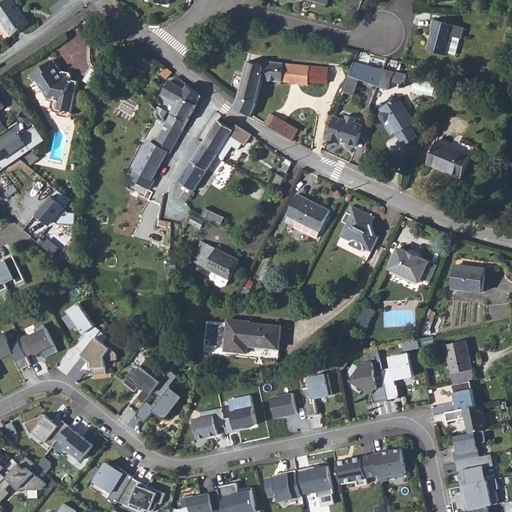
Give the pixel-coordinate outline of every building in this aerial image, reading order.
[(6,0),(0,4),(0,17),(12,36),(29,24),(12,0),(6,0)] [(425,31),(420,52),(440,57),(442,52),(446,36),(453,38),(456,38),(458,28),(448,26),(427,20),(424,31),(425,31)] [(449,55),(453,38),(446,36),(442,52),(449,55)] [(37,81),(48,98),(60,100),(58,108),(72,111),(79,81),(72,79),(72,77),(64,75),(54,59),(30,76),(35,83),(37,81)] [(347,97),(355,77),(378,85),(383,70),(355,60),(350,75),(343,96),(347,97)] [(239,96),(255,107),(257,101),(263,80),(282,82),(282,81),(308,84),(309,81),(326,83),(328,67),(262,61),(261,65),(247,62),(239,96)] [(378,85),(388,88),(391,81),(402,84),(406,76),(395,73),(383,70),(378,85)] [(201,96),(187,85),(185,90),(199,100),(201,96)] [(167,122),(182,130),(199,100),(185,90),(167,122)] [(0,112),(0,110),(7,106),(0,96),(0,134),(8,129),(1,119),(4,118),(0,112)] [(235,105),(251,115),(255,107),(239,96),(234,105),(235,105)] [(395,132),(396,134),(397,133),(410,125),(414,122),(397,96),(379,108),(381,111),(380,114),(379,116),(380,119),(382,122),(385,123),(387,125),(392,133),(395,132)] [(296,134),(301,138),(304,132),(270,112),(268,115),(277,122),(296,134)] [(277,122),(268,115),(264,123),(270,126),(288,137),(293,140),(296,134),(277,122)] [(336,116),(327,141),(339,145),(340,142),(356,148),(362,133),(360,132),(362,125),(355,123),(357,118),(348,115),(346,120),(336,116)] [(212,130),(227,140),(230,135),(243,143),(245,145),(252,135),(236,124),(232,129),(218,120),(212,130)] [(168,152),(170,153),(182,130),(167,122),(155,145),(156,145),(168,152)] [(20,130),(0,143),(0,153),(3,160),(0,161),(0,163),(4,169),(46,139),(37,125),(23,134),(20,130)] [(410,125),(397,133),(404,143),(417,135),(410,125)] [(203,144),(218,154),(227,140),(212,130),(203,144)] [(112,141),(135,153),(140,143),(117,131),(112,141)] [(238,151),(243,143),(230,135),(227,140),(218,154),(223,161),(232,147),(238,151)] [(427,163),(462,177),(472,154),(454,147),(437,140),(427,163)] [(474,148),(457,140),(454,147),(472,154),(474,148)] [(151,181),(168,152),(156,145),(155,145),(148,141),(132,170),(151,181)] [(174,195),(185,203),(193,190),(194,191),(218,154),(203,144),(179,180),(174,195)] [(272,186),(279,190),(285,178),(277,174),(272,186)] [(59,191),(37,216),(52,228),(57,223),(59,225),(76,225),(77,213),(66,212),(73,202),(59,191)] [(287,215),(298,220),(320,231),(330,211),(297,194),(287,215)] [(345,224),(339,236),(349,241),(347,245),(362,252),(363,249),(370,252),(378,236),(371,233),(369,227),(374,217),(351,205),(347,212),(346,212),(341,222),(345,224)] [(317,238),(320,231),(298,220),(295,226),(317,238)] [(200,260),(208,244),(201,241),(193,256),(200,260)] [(198,263),(213,271),(229,279),(239,260),(208,244),(200,260),(198,263)] [(431,262),(399,247),(390,268),(421,282),(423,278),(430,282),(436,266),(430,263),(431,262)] [(5,261),(0,263),(0,272),(6,284),(15,279),(17,284),(18,283),(19,287),(27,283),(13,255),(4,259),(5,261)] [(453,289),(482,292),(485,268),(473,267),(473,268),(456,266),(453,289)] [(226,286),(229,279),(213,271),(210,276),(210,277),(214,280),(215,284),(222,287),(226,286)] [(0,292),(2,295),(10,292),(6,284),(0,272),(0,292)] [(84,333),(97,324),(81,301),(69,310),(71,312),(64,317),(72,329),(79,325),(84,333)] [(359,304),(349,323),(355,327),(365,307),(359,304)] [(355,327),(358,328),(360,325),(366,328),(374,311),(365,306),(365,307),(355,327)] [(225,350),(279,356),(282,326),(251,323),(251,322),(229,320),(225,350)] [(19,339),(27,356),(35,352),(36,354),(41,352),(45,358),(58,352),(45,324),(35,329),(36,333),(28,337),(27,335),(19,339)] [(27,356),(19,339),(18,337),(9,341),(4,332),(0,334),(0,358),(14,352),(16,357),(14,358),(20,370),(31,365),(27,356)] [(93,368),(93,375),(107,374),(105,361),(117,359),(117,353),(96,337),(81,356),(88,362),(88,369),(93,368)] [(417,342),(419,348),(433,346),(431,339),(417,342)] [(471,381),(474,381),(466,341),(446,345),(454,385),(471,381)] [(374,403),(388,400),(382,371),(375,372),(373,362),(380,361),(378,349),(361,353),(362,361),(354,373),(356,381),(371,388),(374,403)] [(388,400),(400,397),(397,379),(414,376),(409,353),(390,357),(392,367),(382,369),(382,371),(388,400)] [(153,391),(162,379),(143,364),(137,372),(135,370),(126,381),(138,390),(141,386),(146,389),(140,396),(146,400),(153,391)] [(155,408),(167,417),(183,395),(169,384),(177,374),(170,369),(162,379),(153,391),(159,395),(152,405),(146,400),(135,414),(145,421),(155,408)] [(311,386),(302,388),(307,416),(318,414),(315,398),(333,394),(328,373),(310,377),(311,386)] [(453,385),(457,410),(476,406),(471,381),(454,385),(453,385)] [(276,418),(298,413),(294,393),(272,397),(276,418)] [(236,428),(257,424),(251,395),(229,400),(233,417),(224,418),(225,424),(227,433),(236,431),(236,428)] [(466,418),(469,433),(484,430),(487,429),(482,405),(476,406),(457,410),(446,412),(448,421),(466,418)] [(225,424),(224,418),(222,408),(201,413),(202,418),(193,419),(197,439),(218,435),(216,426),(225,424)] [(52,446),(58,440),(69,426),(69,425),(63,420),(59,425),(45,414),(25,423),(30,433),(37,430),(45,437),(43,439),(52,446)] [(13,421),(6,424),(12,435),(18,432),(13,421)] [(65,446),(82,460),(94,445),(77,431),(77,432),(69,426),(58,440),(65,446)] [(454,452),(456,461),(480,456),(477,443),(486,441),(484,430),(469,433),(455,436),(458,451),(454,452)] [(407,472),(402,448),(375,454),(379,475),(381,481),(388,479),(388,476),(407,472)] [(379,475),(375,454),(336,462),(340,484),(357,480),(358,485),(368,483),(367,477),(379,475)] [(458,474),(461,486),(487,480),(484,467),(494,465),(491,454),(480,456),(456,461),(457,470),(462,469),(463,473),(458,474)] [(6,477),(0,483),(0,501),(9,493),(5,488),(10,482),(16,488),(17,489),(43,489),(47,483),(30,469),(35,464),(27,457),(6,477)] [(44,457),(37,465),(46,473),(51,467),(51,462),(44,457)] [(118,501),(133,477),(133,476),(116,465),(115,467),(107,462),(106,464),(103,463),(100,468),(97,467),(90,478),(112,492),(108,498),(117,503),(118,501)] [(335,494),(329,466),(321,467),(321,465),(297,470),(302,495),(317,492),(318,497),(335,494)] [(494,465),(484,467),(487,480),(496,478),(494,465)] [(302,495),(297,470),(280,473),(280,476),(265,479),(269,497),(278,495),(279,501),(302,496),(302,495)] [(162,503),(166,493),(155,489),(154,491),(147,488),(148,486),(133,477),(118,501),(139,509),(141,506),(154,511),(158,502),(162,503)] [(465,500),(467,510),(488,505),(498,503),(495,489),(498,488),(496,478),(487,480),(461,486),(462,494),(468,493),(469,500),(465,500)] [(250,511),(257,511),(252,487),(245,488),(246,491),(239,492),(237,482),(218,486),(219,489),(223,511),(250,511)] [(223,511),(219,489),(210,491),(210,494),(201,495),(201,493),(181,498),(183,508),(191,506),(191,511),(223,511)] [(76,511),(77,511),(64,503),(59,511),(60,511),(76,511)]
